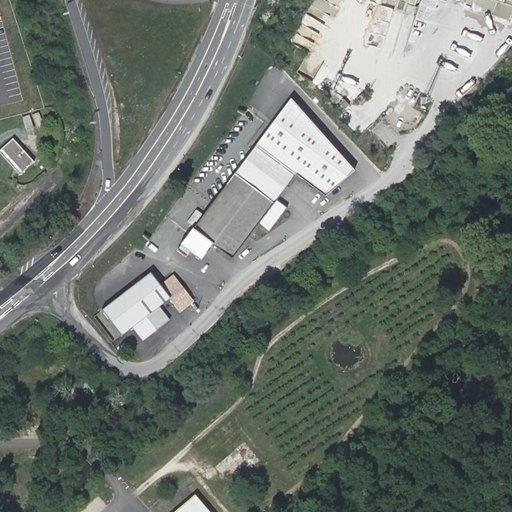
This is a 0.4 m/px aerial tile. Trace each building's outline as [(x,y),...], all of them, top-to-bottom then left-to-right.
[(367,98),(362,92),(356,99),(361,103),(367,98)] [(289,102),(234,174),(226,184),(227,185),(194,228),(192,227),(180,243),(181,244),(177,248),(177,251),(183,256),(186,255),(189,251),(201,260),(212,245),(231,259),(248,237),(253,231),(258,225),(268,232),(286,208),(276,200),(295,175),(323,197),(352,171),(289,102)] [(38,113),(32,115),(36,127),(42,125),(38,113)] [(33,128),(29,116),(23,119),(27,130),(33,128)] [(34,164),(13,141),(0,153),(0,156),(20,178),(34,164)] [(257,235),(253,231),(248,237),(253,240),(257,235)] [(150,274),(102,310),(121,336),(132,327),(142,341),(168,321),(158,308),(169,299),(179,312),(191,302),(171,277),(159,286),(150,274)] [(208,511),(194,495),(175,511),(208,511)]
